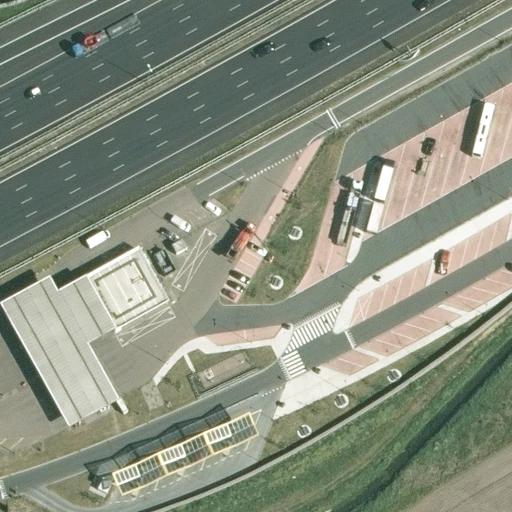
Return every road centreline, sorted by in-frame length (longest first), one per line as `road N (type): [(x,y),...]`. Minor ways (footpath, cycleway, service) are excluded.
road 1 (motorway): [(0,214),(389,0)]
road 2 (motorway): [(218,0),(0,119)]
road 3 (motorway): [(114,0),(0,57)]
